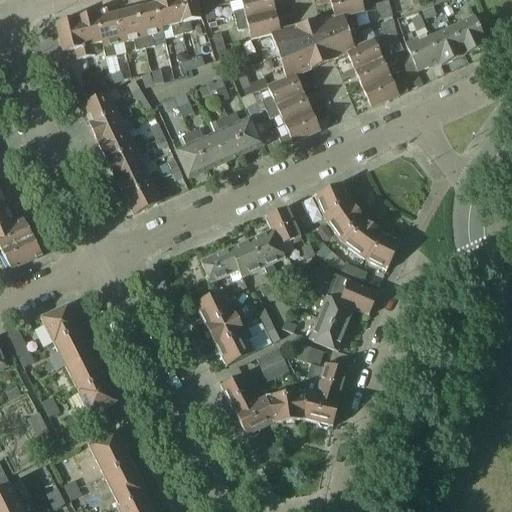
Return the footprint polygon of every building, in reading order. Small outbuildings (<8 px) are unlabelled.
[(173,0),(154,0),(152,1),(153,6),(155,5),(160,29),(170,27),(172,38),(182,35),(173,0)] [(194,0),(173,0),(182,35),(191,33),(188,23),(199,20),(194,0)] [(208,0),(199,0),(202,9),(210,7),(208,0)] [(270,0),(240,0),(239,0),(242,11),(232,14),(234,22),(273,13),(270,0)] [(362,14),(360,3),(370,0),(329,0),(328,0),(333,19),(353,14),(353,16),(362,14)] [(375,5),(376,11),(388,8),(387,3),(375,5)] [(153,6),(134,10),(144,50),(153,48),(151,37),(162,34),(160,29),(155,5),(153,6)] [(210,7),(202,9),(205,21),(213,20),(210,7)] [(448,7),(441,9),(447,23),(454,20),(448,7)] [(388,8),(376,11),(379,21),(390,18),(388,8)] [(432,9),(420,13),(423,21),(435,17),(432,9)] [(134,10),(115,15),(122,44),(132,42),(134,52),(144,50),(134,10)] [(273,13),(234,22),(236,33),(247,30),(249,41),(270,36),(278,34),(278,32),(273,13)] [(95,14),(74,20),(84,59),(93,57),(91,46),(100,44),(94,20),(96,20),(95,14)] [(347,34),(344,26),(355,24),(353,16),(353,14),(333,19),(306,25),(311,46),(318,44),(347,34)] [(115,15),(96,20),(94,20),(100,44),(104,60),(114,57),(111,47),(122,44),(115,15)] [(419,19),(413,21),(417,31),(423,28),(419,19)] [(54,24),(61,54),(72,51),(75,61),(84,59),(74,20),(54,24)] [(473,20),(450,30),(462,57),(485,47),(473,20)] [(383,41),(395,38),(391,22),(379,25),(383,41)] [(311,46),(306,25),(278,32),(278,34),(270,36),(277,58),(305,48),(311,46)] [(429,39),(427,40),(438,64),(439,68),(462,57),(450,30),(429,39)] [(326,64),(345,55),(363,46),(363,45),(360,38),(350,43),(347,34),(318,44),(311,46),(320,67),(326,64)] [(219,35),(211,38),(214,49),(222,47),(219,35)] [(427,36),(404,46),(413,68),(404,72),(407,79),(417,75),(416,74),(438,64),(427,40),(429,39),(427,36)] [(363,46),(345,55),(353,72),(390,56),(386,47),(376,52),(372,41),(363,45),(363,46)] [(320,67),(311,46),(305,48),(277,58),(285,80),(293,77),(294,78),(320,67)] [(222,47),(214,49),(218,61),(226,59),(222,47)] [(390,56),(353,72),(361,91),(388,79),(384,69),(394,65),(390,56)] [(408,56),(400,60),(405,71),(412,67),(408,56)] [(200,59),(189,63),(191,71),(203,67),(200,59)] [(191,71),(189,63),(177,66),(169,69),(172,82),(185,78),(184,73),(191,71)] [(151,73),(154,86),(162,85),(159,72),(151,73)] [(111,86),(123,82),(119,73),(107,78),(111,86)] [(149,74),(140,77),(143,89),(152,87),(149,74)] [(244,98),(266,89),(266,88),(263,80),(248,86),(243,75),(236,78),(244,98)] [(302,96),(294,78),(293,77),(285,80),(266,88),(266,89),(270,99),(260,103),(265,113),(302,96)] [(388,79),(361,91),(370,110),(406,94),(403,84),(393,88),(388,79)] [(82,99),(104,89),(101,81),(78,91),(82,99)] [(228,101),(221,82),(210,87),(213,94),(215,93),(219,104),(228,101)] [(210,87),(198,91),(201,99),(213,94),(210,87)] [(143,100),(137,90),(130,94),(136,104),(143,100)] [(80,106),(87,125),(126,108),(121,100),(112,105),(107,95),(80,106)] [(187,104),(184,96),(172,101),(175,109),(177,108),(181,119),(192,115),(188,103),(187,104)] [(302,96),(265,113),(268,121),(278,117),(283,127),(310,115),(302,96)] [(143,100),(136,104),(142,115),(149,111),(143,100)] [(175,110),(172,101),(161,105),(164,114),(175,110)] [(249,118),(260,113),(256,105),(245,110),(249,118)] [(126,108),(87,125),(96,145),(125,131),(121,122),(130,117),(126,108)] [(234,114),(225,118),(242,156),(261,147),(249,120),(239,124),(234,114)] [(261,114),(250,119),(253,127),(264,122),(261,114)] [(310,115),(283,127),(287,136),(277,141),(281,150),(318,133),(310,115)] [(242,156),(225,118),(207,127),(211,136),(223,164),(242,156)] [(148,128),(153,139),(161,136),(156,125),(148,128)] [(125,131),(96,145),(105,163),(143,144),(139,136),(129,141),(125,131)] [(223,164),(211,136),(202,140),(198,131),(189,135),(205,172),(223,164)] [(205,172),(189,135),(180,138),(184,148),(174,153),(187,180),(205,172)] [(166,147),(161,136),(153,139),(159,151),(166,147)] [(277,142),(266,148),(269,155),(280,150),(277,142)] [(143,144),(105,163),(113,180),(142,167),(138,158),(148,153),(143,144)] [(181,180),(173,162),(165,165),(173,183),(181,180)] [(142,167),(113,180),(122,198),(161,180),(157,172),(147,176),(142,167)] [(161,180),(122,198),(132,216),(160,204),(159,203),(169,198),(161,180)] [(342,184),(312,197),(322,220),(350,204),(342,184)] [(362,221),(350,204),(322,220),(339,244),(362,221)] [(4,207),(0,208),(0,231),(13,227),(12,224),(4,207)] [(286,209),(263,219),(269,232),(270,231),(278,248),(299,238),(286,209)] [(305,216),(297,219),(302,230),(310,227),(305,216)] [(21,220),(12,224),(13,227),(0,231),(0,252),(31,239),(21,220)] [(379,234),(362,221),(339,244),(362,261),(379,234)] [(269,232),(249,241),(262,270),(265,276),(274,272),(271,266),(284,260),(278,248),(270,231),(269,232)] [(399,243),(379,234),(362,261),(385,272),(399,243)] [(31,239),(0,252),(10,271),(41,257),(31,239)] [(249,241),(227,250),(237,273),(240,280),(262,270),(249,241)] [(308,246),(303,248),(300,249),(305,260),(313,257),(308,246)] [(330,253),(324,247),(315,256),(320,262),(330,253)] [(199,263),(209,285),(237,273),(227,250),(199,263)] [(340,273),(351,278),(354,270),(343,265),(340,273)] [(354,270),(351,278),(362,282),(365,274),(354,270)] [(329,286),(325,297),(354,310),(353,312),(367,317),(376,294),(326,273),(322,283),(329,286)] [(280,280),(269,285),(272,293),(284,288),(280,280)] [(233,294),(244,289),(241,282),(230,287),(233,294)] [(258,290),(262,298),(272,293),(269,285),(258,290)] [(297,286),(294,294),(306,298),(309,291),(297,286)] [(200,290),(189,296),(193,303),(204,297),(200,290)] [(193,306),(204,327),(232,313),(221,291),(193,306)] [(354,310),(325,297),(315,320),(345,332),(353,312),(354,310)] [(66,308),(39,320),(52,346),(79,332),(66,308)] [(255,312),(260,324),(267,320),(262,309),(255,312)] [(232,313),(204,327),(214,347),(242,333),(232,313)] [(278,342),(267,320),(260,324),(271,345),(278,342)] [(345,332),(315,320),(307,341),(336,354),(345,332)] [(295,328),(283,323),(280,331),(291,335),(295,328)] [(91,356),(79,332),(52,346),(64,370),(91,356)] [(242,333),(214,347),(225,368),(253,354),(242,333)] [(322,354),(295,346),(291,361),(309,366),(317,369),(322,354)] [(25,350),(14,355),(18,362),(29,357),(25,350)] [(277,351),(255,361),(265,383),(287,373),(277,351)] [(91,356),(64,370),(76,394),(103,380),(91,356)] [(29,357),(18,362),(22,370),(33,364),(29,357)] [(322,370),(317,369),(309,366),(305,381),(306,381),(303,389),(303,394),(338,402),(347,372),(323,365),(322,370)] [(241,376),(218,387),(232,414),(254,403),(241,376)] [(115,405),(103,380),(76,394),(88,418),(115,405)] [(5,395),(8,402),(19,397),(16,390),(5,395)] [(303,394),(264,398),(272,425),(281,424),(281,428),(293,426),(292,423),(301,422),(303,394)] [(338,402),(303,394),(301,422),(316,425),(318,429),(325,431),(329,428),(331,428),(338,402)] [(264,398),(254,403),(232,414),(245,439),(246,438),(250,440),(257,437),(258,432),(272,425),(264,398)] [(50,399),(39,405),(43,412),(54,406),(50,399)] [(54,406),(43,412),(47,419),(58,414),(54,406)] [(55,451),(37,415),(26,421),(44,457),(55,451)] [(121,446),(114,432),(86,446),(102,478),(130,464),(127,458),(127,457),(122,446),(121,446)] [(132,469),(130,464),(102,478),(116,508),(117,509),(143,496),(143,497),(146,495),(139,482),(139,480),(133,470),(132,469)] [(73,483),(62,488),(66,496),(77,490),(73,483)] [(8,486),(0,489),(0,511),(33,511),(29,503),(19,508),(8,486)] [(77,490),(66,496),(69,503),(80,497),(77,490)] [(45,497),(48,504),(59,499),(55,491),(45,497)] [(150,511),(143,497),(143,496),(117,509),(116,508),(114,509),(115,511),(150,511)] [(59,499),(48,504),(52,511),(63,506),(59,499)]
